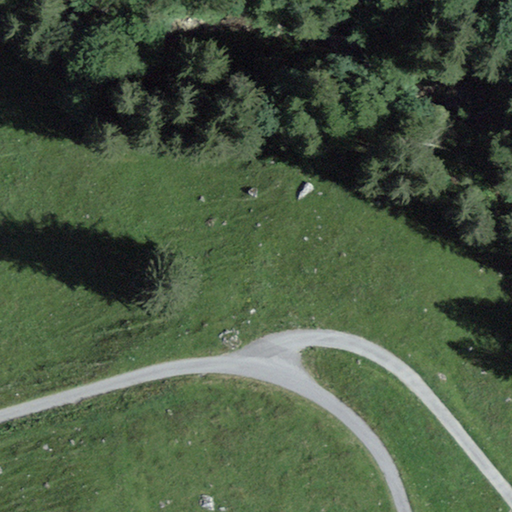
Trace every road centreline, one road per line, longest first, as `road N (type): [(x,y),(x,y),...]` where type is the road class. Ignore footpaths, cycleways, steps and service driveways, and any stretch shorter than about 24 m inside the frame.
road 1 (track): [(511,495),(424,388),(386,358),(331,338),(299,339),(277,348),(267,369)]
road 2 (track): [(0,416),(174,373),(267,369)]
road 3 (track): [(267,369),(346,415),(381,453),(408,511)]
